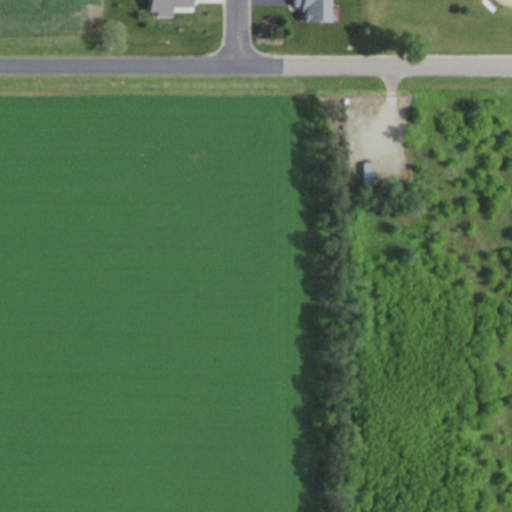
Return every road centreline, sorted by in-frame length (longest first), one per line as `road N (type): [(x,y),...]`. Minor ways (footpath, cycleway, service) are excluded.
road 1 (residential): [(511,65),(236,65)]
road 2 (residential): [(0,65),(236,65)]
